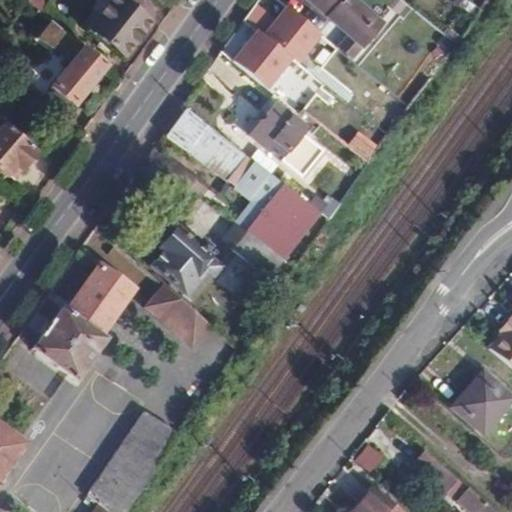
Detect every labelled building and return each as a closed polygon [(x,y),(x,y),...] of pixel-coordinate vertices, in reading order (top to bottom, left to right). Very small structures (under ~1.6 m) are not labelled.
[(45,0),(28,0),(33,4),(43,13),(46,15),(52,6),(45,0)] [(96,14),(85,29),(121,58),(161,8),(151,0),(131,0),(128,5),(121,0),(95,0),(92,4),(92,11),(96,14)] [(390,12),(374,0),(318,0),(359,28),(349,43),(361,52),(390,12)] [(46,15),(43,13),(30,28),(51,45),(64,30),(46,15)] [(80,99),(108,66),(95,56),(87,49),(74,65),(69,70),(59,82),(80,99)] [(65,66),(69,70),(74,65),(69,61),(65,66)] [(44,99),(65,117),(80,99),(59,82),(44,99)] [(272,98),(248,132),(302,170),(322,143),(300,127),(304,121),(272,98)] [(245,155),(186,110),(167,136),(226,179),(245,155)] [(51,117),(43,126),(64,144),(72,135),(62,125),(51,117)] [(9,129),(0,140),(0,169),(6,174),(16,164),(21,168),(36,152),(9,129)] [(279,263),(315,213),(308,207),(253,161),(239,178),(266,201),(243,234),(279,263)] [(314,199),(308,207),(315,213),(326,222),(330,215),(323,209),(322,205),(314,199)] [(152,268),(184,296),(206,272),(214,279),(222,269),(208,256),(213,249),(205,242),(200,248),(178,229),(161,249),(165,251),(152,268)] [(266,281),(279,263),(243,234),(228,256),(266,281)] [(162,285),(115,244),(109,251),(133,274),(155,294),(162,285)] [(511,245),(500,258),(492,267),(511,283),(511,245)] [(132,289),(125,284),(100,265),(67,311),(62,308),(31,350),(76,380),(106,338),(101,334),(129,294),(132,289)] [(206,272),(184,296),(192,303),(214,279),(206,272)] [(155,294),(133,274),(125,284),(132,289),(129,294),(145,308),(155,294)] [(208,326),(162,285),(155,294),(145,308),(192,348),(208,326)] [(511,399),(481,373),(451,407),(481,434),(511,399)] [(0,413),(14,423),(24,431),(49,395),(19,374),(0,401),(0,413)] [(95,505),(105,511),(122,511),(164,453),(176,435),(144,414),(86,498),(95,505)] [(9,431),(19,439),(24,431),(14,423),(9,431)] [(0,477),(24,443),(19,439),(9,431),(0,425),(0,477)] [(444,468),(410,438),(401,451),(435,479),(444,468)] [(472,511),(496,511),(455,477),(445,489),(472,511)] [(396,511),(370,488),(348,511),(396,511)]
